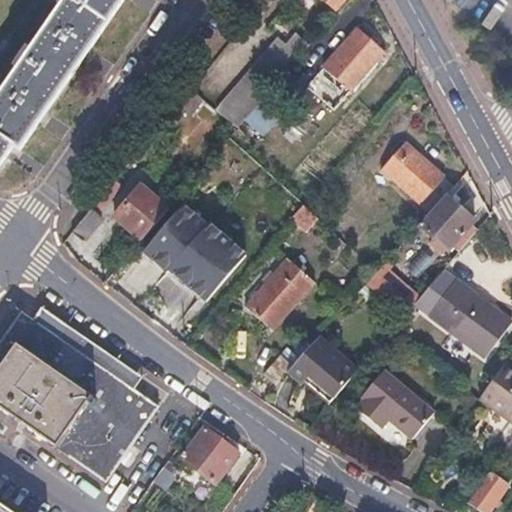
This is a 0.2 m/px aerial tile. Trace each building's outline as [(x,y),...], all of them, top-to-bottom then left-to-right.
[(0,163),(12,145),(19,150),(55,97),(91,45),(122,0),(64,0),(0,93),(0,163)] [(324,0),(335,8),(341,0),(324,0)] [(381,50),(355,28),(320,67),(323,69),(312,82),(333,101),(344,88),(346,90),(381,50)] [(284,44),(275,36),(215,108),(235,126),(307,43),(293,32),(284,44)] [(204,100),(190,88),(177,104),(192,115),(204,100)] [(450,185),(401,142),(377,170),(426,212),(441,195),(450,185)] [(301,205),(278,185),(260,206),(283,226),(290,218),(301,205)] [(166,210),(139,187),(113,217),(140,240),(166,210)] [(441,195),(426,212),(415,225),(446,253),(473,222),(441,195)] [(150,292),(205,226),(174,201),(166,210),(140,240),(118,266),(150,292)] [(301,205),(290,218),(315,240),(326,227),(301,205)] [(100,220),(90,210),(71,232),(82,241),(100,220)] [(218,237),(205,226),(150,292),(152,294),(157,288),(169,298),(208,253),(205,251),(218,237)] [(318,278),(291,255),(250,303),(276,326),(318,278)] [(419,299),(380,266),(364,285),(402,318),(419,299)] [(507,326),(453,284),(427,318),(481,360),(507,326)] [(0,343),(0,408),(107,483),(161,407),(145,396),(95,361),(35,319),(23,311),(0,343)] [(361,368),(320,334),(293,366),(288,372),(301,383),(307,376),(335,399),(361,368)] [(293,366),(280,355),(262,375),(275,387),(288,372),(293,366)] [(511,355),(489,387),(511,403),(511,355)] [(432,415),(381,376),(374,386),(373,385),(361,401),(364,403),(356,413),(380,432),(388,423),(412,441),(432,415)] [(239,453),(205,428),(182,459),(217,484),(239,453)] [(180,460),(172,454),(165,464),(173,470),(180,460)] [(173,470),(165,464),(153,480),(161,486),(173,470)] [(489,511),(509,485),(490,472),(469,502),(481,511),(489,511)]
